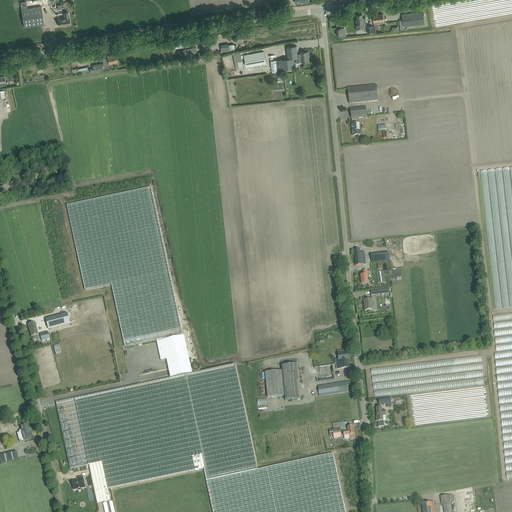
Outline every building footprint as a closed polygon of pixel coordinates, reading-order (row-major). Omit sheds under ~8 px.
[(41,6),(21,9),(24,27),(38,25),(44,24),(41,6)] [(65,17),(58,19),(59,26),(63,26),(63,25),(66,25),(70,25),(68,12),(64,13),(65,17)] [(399,20),(400,30),(407,29),(407,26),(424,24),(423,12),(402,14),(403,20),(399,20)] [(357,20),(356,20),(357,30),(365,29),(364,26),(366,25),(366,18),(364,18),(362,18),(362,14),(357,15),(357,20)] [(373,15),(374,25),(378,24),(378,23),(384,23),(383,14),(373,15)] [(202,37),(204,47),(207,47),(207,43),(213,42),(212,35),(202,37)] [(276,60),(277,65),(277,70),(282,69),(286,69),(286,71),(291,71),(291,68),(294,68),(293,59),(296,58),(296,63),(302,62),(309,61),(308,55),(309,55),(308,51),(301,52),(301,54),(297,54),(296,46),(287,47),(288,59),(276,60)] [(197,56),(196,48),(183,50),(184,58),(197,56)] [(266,63),(264,50),(244,54),(246,66),(266,63)] [(240,52),(233,53),(236,68),(243,67),(240,52)] [(102,63),(103,66),(111,65),(111,63),(117,62),(115,54),(107,56),(107,57),(106,57),(102,58),(103,63),(102,63)] [(101,63),(98,64),(98,65),(93,66),(93,65),(92,65),(93,68),(90,69),(91,73),(94,72),(94,71),(102,69),(101,63)] [(348,89),(349,104),(378,101),(376,86),(348,89)] [(367,117),(366,107),(350,109),(351,119),(352,119),(352,124),(351,124),(352,136),(361,135),(359,123),(358,123),(357,118),(367,117)] [(8,187),(11,186),(14,185),(25,183),(22,175),(12,177),(12,180),(2,183),(3,184),(0,184),(0,185),(1,188),(0,188),(0,193),(1,198),(10,195),(8,187)] [(183,337),(151,188),(67,206),(85,291),(111,285),(125,347),(156,341),(157,342),(183,337)] [(354,255),(355,266),(366,265),(365,253),(360,253),(360,250),(354,250),(354,255)] [(371,255),(372,263),(389,261),(388,253),(371,255)] [(390,272),(383,273),(383,276),(380,276),(380,284),(387,283),(386,275),(390,275),(390,272)] [(372,299),(363,300),(365,311),(373,310),(372,299)] [(67,313),(45,319),(48,329),(69,323),(67,313)] [(35,323),(27,325),(31,337),(38,335),(35,323)] [(39,334),(41,341),(49,339),(48,332),(39,334)] [(204,468),(212,511),(345,511),(333,454),(256,470),(254,458),(235,365),(192,374),(184,336),(183,337),(157,342),(161,361),(167,360),(171,378),(56,403),(70,469),(89,465),(93,486),(97,503),(110,500),(108,489),(204,468)] [(347,359),(347,353),(346,354),(345,351),(338,352),(339,359),(334,360),(335,364),(336,364),(337,369),(349,368),(348,359),(347,359)] [(282,371),(285,396),(285,401),(301,399),(297,364),(282,366),(282,371)] [(315,368),(317,382),(334,379),(332,365),(315,368)] [(268,398),(285,396),(282,371),(265,373),(268,398)] [(347,385),(347,382),(318,386),(319,396),(348,392),(347,385)] [(377,416),(376,416),(376,422),(378,422),(378,427),(384,426),(384,422),(386,422),(386,416),(385,411),(382,411),(382,407),(376,408),(377,416)] [(334,436),(334,437),(341,436),(340,432),(341,432),(340,429),(345,428),(344,422),(333,424),(334,430),(329,431),(330,436),(334,436)] [(19,433),(17,433),(19,442),(23,441),(32,438),(29,430),(28,430),(27,425),(20,427),(21,430),(20,431),(20,432),(19,433)] [(353,426),(348,427),(348,431),(343,432),(344,436),(349,435),(351,435),(351,437),(349,437),(350,440),(355,440),(353,426)] [(18,459),(18,458),(16,452),(0,456),(0,461),(1,464),(18,459)] [(77,478),(78,481),(72,482),(74,490),(85,488),(83,477),(77,478)] [(443,504),(443,511),(452,511),(450,500),(453,500),(452,495),(440,496),(441,504),(443,504)] [(435,511),(434,502),(422,503),(422,511),(435,511)]
